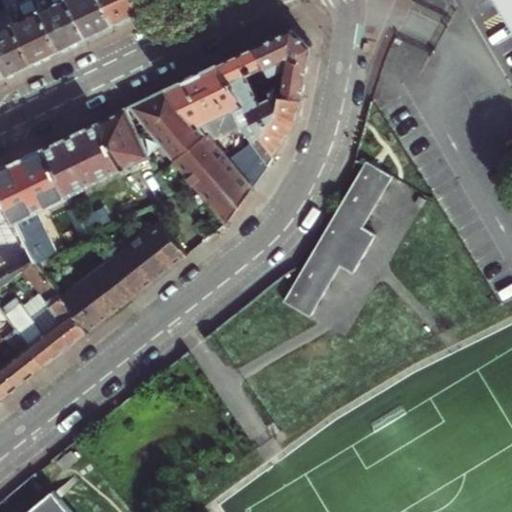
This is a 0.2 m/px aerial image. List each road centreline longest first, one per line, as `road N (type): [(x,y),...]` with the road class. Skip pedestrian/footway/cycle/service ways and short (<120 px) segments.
road 1 (residential): [(339,0),(345,27),(321,143),(277,220),(0,446)]
road 2 (residential): [(0,125),(264,0)]
